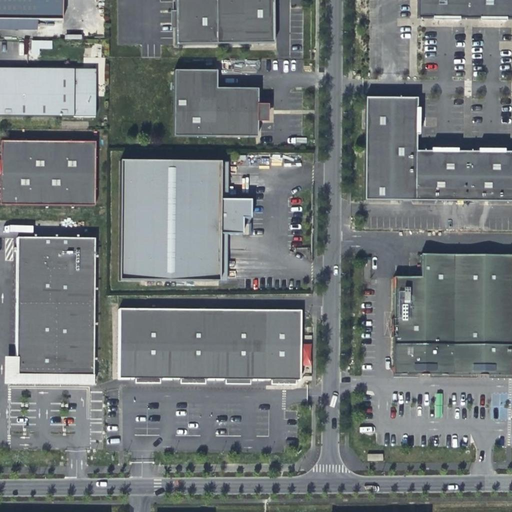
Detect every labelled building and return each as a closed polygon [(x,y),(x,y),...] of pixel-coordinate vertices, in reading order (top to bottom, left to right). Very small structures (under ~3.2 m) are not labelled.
[(0,0),(0,20),(38,21),(63,21),(63,0),(0,0)] [(273,0),(174,0),(175,49),(273,48),(273,0)] [(511,0),(417,0),(417,23),(511,24),(511,0)] [(38,21),(0,20),(0,33),(38,33),(38,21)] [(52,49),(52,41),(31,40),(30,57),(39,57),(39,49),(52,49)] [(0,69),(0,116),(96,118),(97,70),(0,69)] [(216,75),(173,75),(173,141),(256,142),(257,126),(257,109),(257,94),(216,93),(216,75)] [(417,103),(366,102),(364,205),(511,206),(511,156),(416,156),(417,103)] [(267,109),(257,109),(257,126),(267,127),(267,109)] [(96,143),(1,142),(0,194),(95,195),(96,143)] [(221,166),(121,164),(119,284),(219,286),(220,238),(226,238),(243,239),(243,223),(251,223),(251,204),(227,203),(221,203),(221,166)] [(95,240),(17,239),(16,375),(94,376),(95,240)] [(511,374),(511,255),(421,255),(421,279),(394,279),(393,374),(417,374),(430,374),(470,374),(470,364),(494,364),(493,375),(511,374)] [(261,381),(261,312),(216,311),(170,311),(119,310),(119,380),(147,380),(169,381),(193,381),(216,381),(238,381),(261,381)] [(301,312),(261,312),(261,381),(283,381),(301,381),(301,312)] [(470,374),(430,374),(430,379),(476,379),(476,375),(488,375),(488,380),(511,379),(511,374),(493,375),(494,364),(470,364),(470,374)] [(16,375),(5,375),(5,386),(94,386),(94,376),(16,375)]
